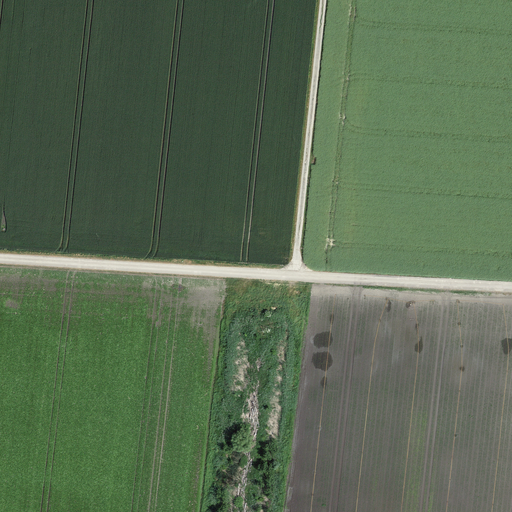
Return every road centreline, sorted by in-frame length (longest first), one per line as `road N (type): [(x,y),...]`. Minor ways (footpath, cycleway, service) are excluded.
road 1 (track): [(0,256),(296,273)]
road 2 (track): [(296,273),(325,0)]
road 3 (track): [(296,273),(511,287)]
